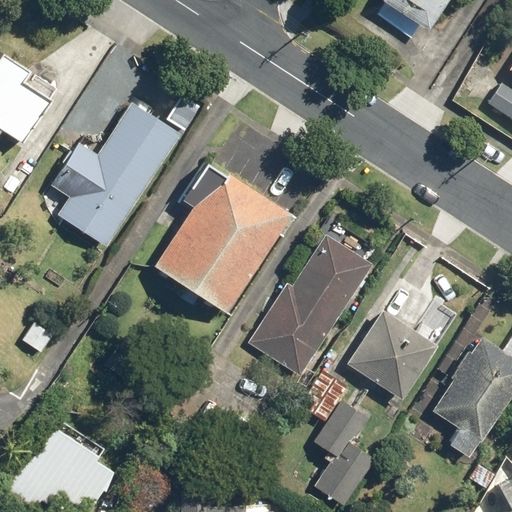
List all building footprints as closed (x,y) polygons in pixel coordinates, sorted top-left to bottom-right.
[(381,0),(424,28),(442,0),(381,0)] [(0,127),(22,141),(57,84),(32,69),(0,49),(0,127)] [(511,122),(511,89),(499,80),(483,102),(511,122)] [(132,100),(95,155),(76,142),(50,182),(69,195),(57,213),(106,245),(180,131),(132,100)] [(189,204),(150,263),(222,310),(287,211),(225,170),(222,174),(203,162),(179,198),(189,204)] [(284,283),(246,342),(297,374),(368,263),(322,234),(289,286),(284,283)] [(380,308),(345,362),(398,397),(434,344),(380,308)] [(41,351),(54,333),(35,321),(23,339),(41,351)] [(445,442),(464,455),(511,383),(511,330),(500,349),(479,335),(430,409),(456,426),(445,442)] [(116,344),(103,364),(140,388),(153,367),(116,344)] [(318,369),(298,405),(323,419),(344,384),(318,369)] [(331,453),(311,485),(340,503),(370,457),(346,441),(362,415),(338,399),(311,440),(331,453)] [(229,409),(209,438),(237,457),(257,429),(229,409)] [(24,447),(0,483),(0,500),(18,511),(29,511),(38,498),(49,505),(54,498),(71,510),(80,495),(90,501),(110,470),(91,458),(95,452),(52,424),(49,429),(44,426),(29,449),(24,447)] [(268,511),(268,507),(241,508),(241,503),(207,505),(206,487),(177,488),(177,511),(268,511)]
